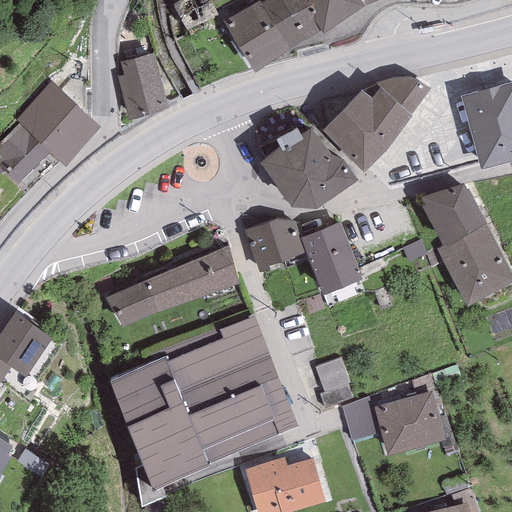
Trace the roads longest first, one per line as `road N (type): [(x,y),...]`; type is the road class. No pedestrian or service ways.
road 1 (tertiary): [(0,292),(82,193),(192,118),(287,85),(511,31)]
road 2 (residential): [(0,237),(100,135),(108,112),(109,27),(119,0)]
road 3 (residential): [(511,172),(320,215),(248,193)]
